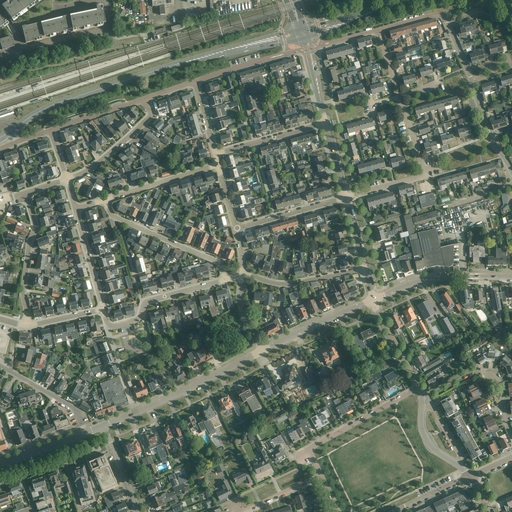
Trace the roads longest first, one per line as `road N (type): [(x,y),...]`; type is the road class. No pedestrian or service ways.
road 1 (tertiary): [(103,425),(263,350)]
road 2 (tertiary): [(0,137),(40,110),(161,68)]
road 3 (residential): [(345,198),(420,176),(399,97)]
road 4 (residential): [(224,280),(218,262),(112,216),(105,200)]
road 5 (residential): [(102,309),(116,326),(136,320),(147,300),(224,280)]
road 6 (tertiary): [(371,299),(420,280),(511,275)]
road 7 (tertiary): [(161,68),(301,39)]
road 8 (residential): [(0,55),(108,28),(107,0)]
road 9 (residential): [(27,325),(22,290),(35,225),(25,192)]
road 10 (residential): [(308,449),(419,387)]
road 11 (tertiary): [(282,33),(161,68)]
road 12 (residential): [(241,275),(281,284),(364,269)]
road 13 (residential): [(66,179),(150,115),(144,98)]
